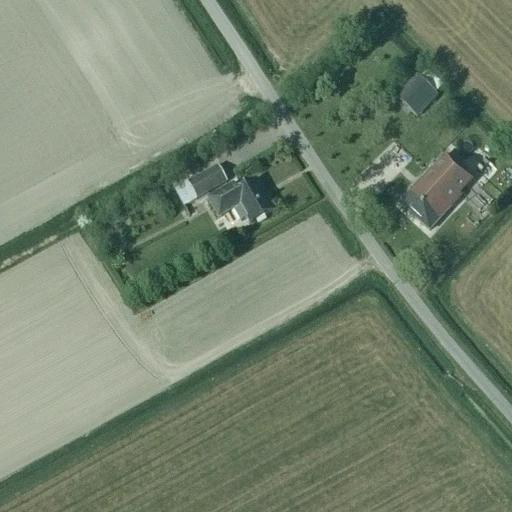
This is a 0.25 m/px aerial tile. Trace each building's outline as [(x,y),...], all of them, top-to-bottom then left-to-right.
[(439,98),(416,77),(401,92),(424,114),(439,98)] [(458,149),(468,138),(454,124),(443,135),(458,149)] [(484,168),(469,155),(461,164),(476,177),(484,168)] [(400,206),(409,214),(429,233),(451,210),(462,199),(460,197),(473,182),(446,156),(400,206)] [(185,208),(197,201),(227,184),(218,168),(176,192),(185,208)] [(298,178),(272,187),(278,205),(304,196),(298,178)] [(209,201),(219,219),(234,211),(241,223),(247,220),(251,226),(274,212),(257,183),(237,194),(233,187),(209,201)]
